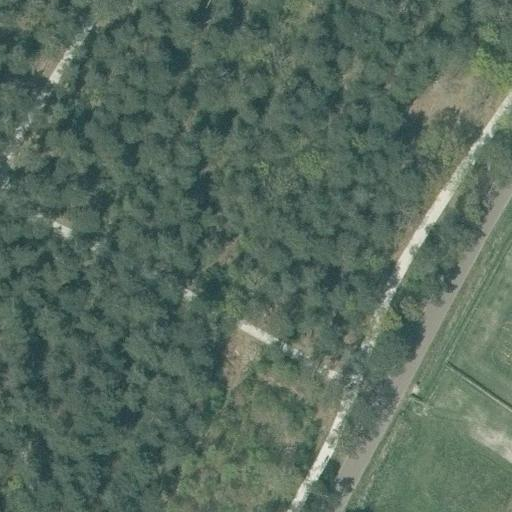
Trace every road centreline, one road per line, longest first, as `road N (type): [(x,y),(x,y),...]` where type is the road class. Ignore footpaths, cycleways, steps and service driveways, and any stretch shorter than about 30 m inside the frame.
road 1 (unclassified): [(329,511),(511,169)]
road 2 (track): [(352,389),(413,409),(511,236)]
